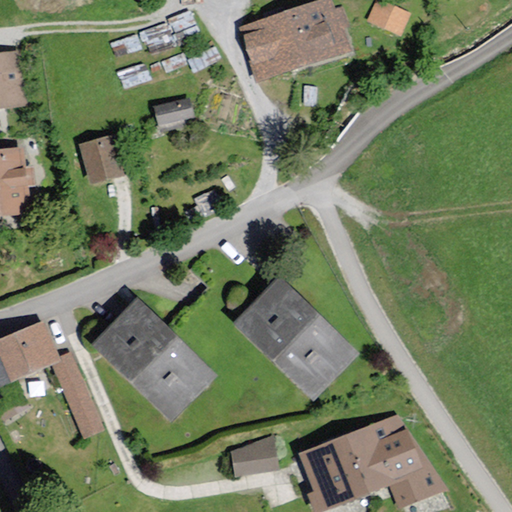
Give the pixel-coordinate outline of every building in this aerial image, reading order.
[(384,0),(374,0),(368,22),(404,33),(411,8),(384,0)] [(333,2),(243,30),(259,82),(350,53),(333,2)] [(15,39),(0,41),(0,109),(28,104),(15,39)] [(190,94),(155,104),(161,126),(196,117),(190,94)] [(110,133),(73,144),(86,190),(123,180),(110,133)] [(25,145),(0,149),(0,215),(36,210),(25,145)] [(350,355),(267,283),(226,329),(310,401),(350,355)] [(128,300),(88,347),(165,413),(205,366),(128,300)] [(0,385),(53,364),(83,437),(106,428),(74,349),(60,355),(45,319),(0,337),(0,385)] [(382,417),(298,445),(319,511),(327,511),(405,486),(382,417)] [(237,476),(281,466),(274,436),(230,446),(237,476)]
